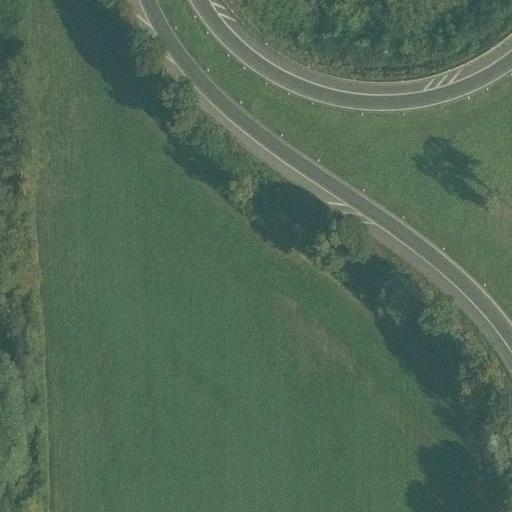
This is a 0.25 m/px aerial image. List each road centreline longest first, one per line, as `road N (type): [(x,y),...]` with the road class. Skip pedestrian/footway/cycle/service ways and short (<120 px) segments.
road 1 (motorway): [(146,0),(179,59),(239,123),(407,246),(511,345)]
road 2 (motorway): [(511,67),(464,94),(366,109),(307,95),(251,64),(198,0)]
